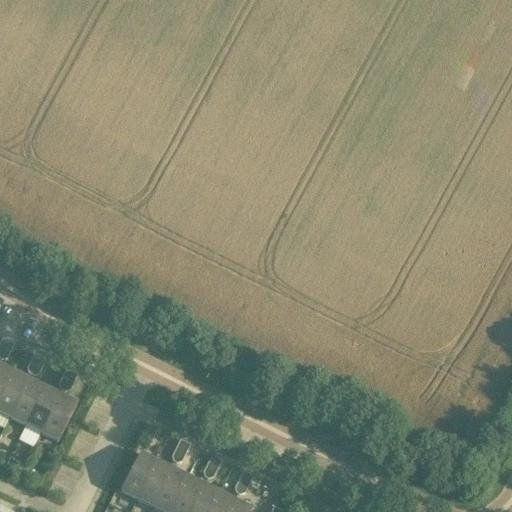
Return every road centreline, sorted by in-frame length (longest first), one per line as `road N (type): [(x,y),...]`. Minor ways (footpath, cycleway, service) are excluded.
road 1 (residential): [(457,511),(148,372)]
road 2 (residential): [(148,372),(0,279)]
road 3 (residential): [(80,511),(148,372)]
